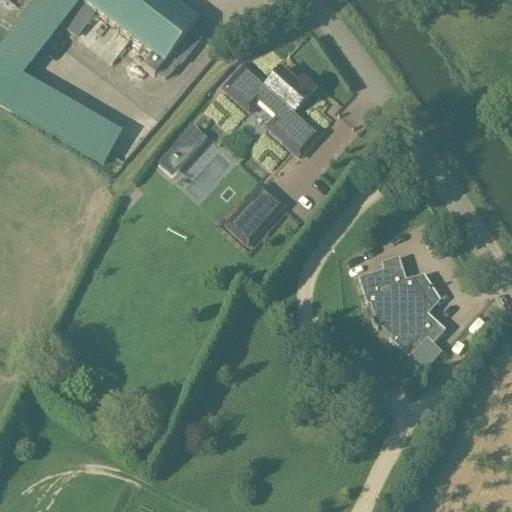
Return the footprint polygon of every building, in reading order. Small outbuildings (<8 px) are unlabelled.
[(59,28),(78,3),(150,58),(142,70),(154,79),(163,68),(170,60),(180,67),(204,34),(196,27),(197,25),(164,0),(39,0),(33,9),(59,28)] [(59,28),(33,9),(0,50),(0,111),(102,169),(122,138),(22,78),(59,28)] [(270,135),(298,161),(320,137),(319,136),(318,137),(294,115),(313,93),(302,84),(296,90),(279,75),(265,90),(244,71),(245,69),(245,68),(223,92),(248,115),(256,106),(274,122),(271,125),(276,129),(270,135)] [(192,128),(175,147),(188,158),(205,140),(192,128)] [(284,206),(264,188),(229,226),(250,246),(284,206)] [(390,340),(388,343),(408,362),(426,342),(432,348),(444,334),(427,318),(432,313),(412,281),(405,284),(397,261),(380,267),(383,274),(357,282),(366,308),(369,307),(374,322),(370,323),(372,329),(377,333),(379,330),(390,340)]
